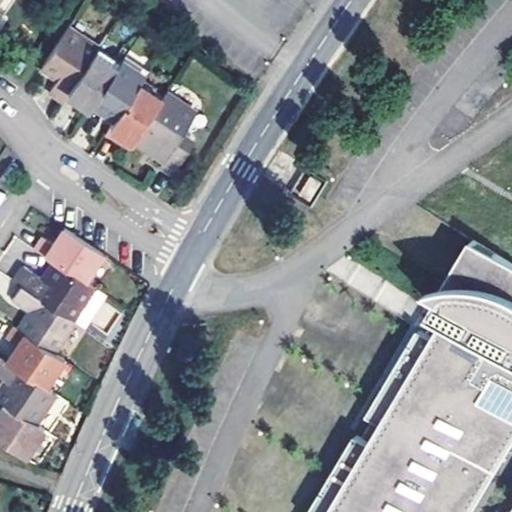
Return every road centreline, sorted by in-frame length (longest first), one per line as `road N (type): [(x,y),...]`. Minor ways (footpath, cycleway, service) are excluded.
road 1 (residential): [(349,0),(197,239)]
road 2 (residential): [(186,261),(70,511)]
road 3 (residential): [(51,160),(54,179),(186,261)]
road 4 (residential): [(197,239),(69,157),(51,160)]
